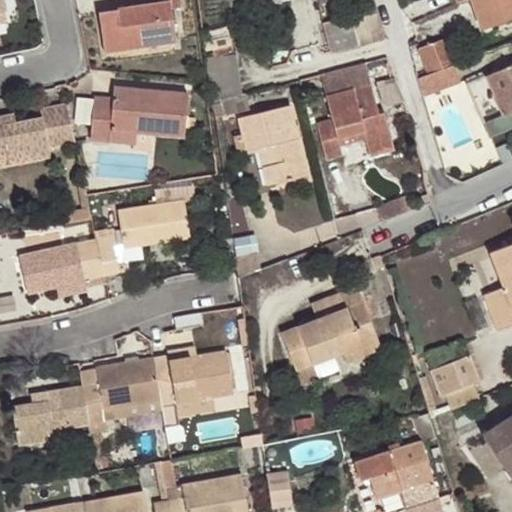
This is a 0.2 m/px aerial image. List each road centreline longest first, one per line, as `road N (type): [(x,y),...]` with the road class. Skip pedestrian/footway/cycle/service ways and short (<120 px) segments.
road 1 (residential): [(197,288),(0,348)]
road 2 (residential): [(365,242),(511,177)]
road 3 (residential): [(57,0),(67,59),(0,74)]
